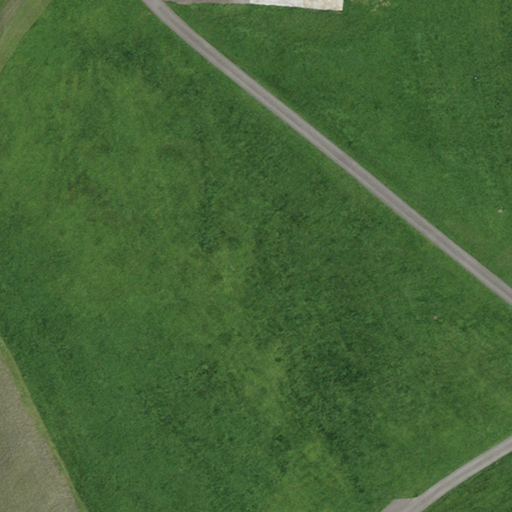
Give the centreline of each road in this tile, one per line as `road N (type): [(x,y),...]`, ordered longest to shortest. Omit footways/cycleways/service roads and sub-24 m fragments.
road 1 (unclassified): [(149,0),(511,297)]
road 2 (unclassified): [(511,444),(411,511)]
